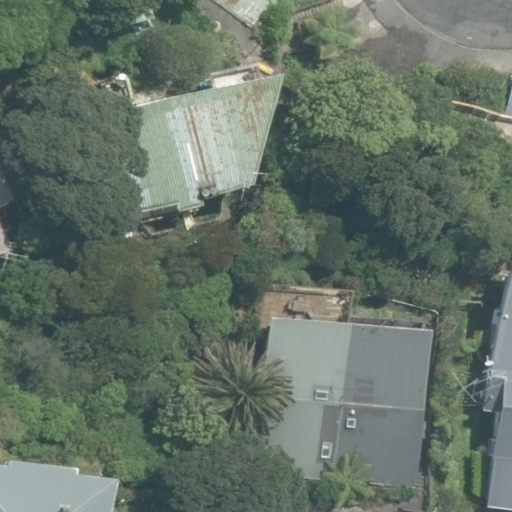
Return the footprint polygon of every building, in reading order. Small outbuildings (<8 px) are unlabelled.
[(86,0),(96,28),(141,12),(137,0),(86,0)] [(206,0),(189,23),(240,61),(283,3),(279,0),(206,0)] [(76,114),(103,215),(166,198),(168,205),(192,198),(190,191),(201,188),(241,178),(257,64),(76,114)] [(481,501),(511,504),(511,258),(494,257),(476,405),(492,407),(481,501)] [(244,470),(409,484),(423,324),(258,310),(244,470)] [(0,511),(96,511),(101,471),(59,466),(60,460),(0,453),(0,511)]
